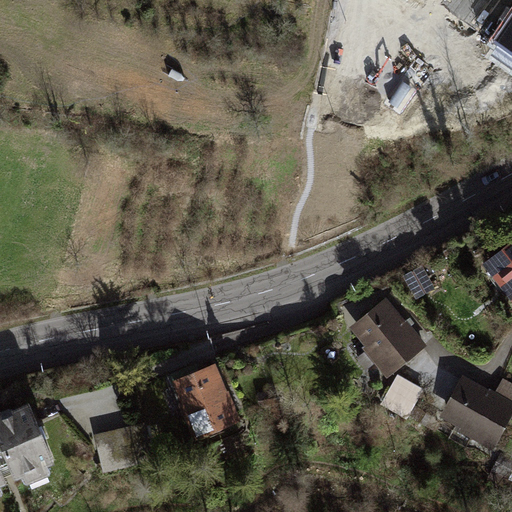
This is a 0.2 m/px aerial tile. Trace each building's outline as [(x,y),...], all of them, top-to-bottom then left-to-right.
[(511,10),(492,40),(511,53),(511,10)] [(511,249),(487,269),(511,301),(511,249)] [(390,305),(354,334),(388,375),(424,346),(390,305)] [(219,365),(173,386),(195,435),(242,414),(219,365)] [(511,426),(511,404),(465,379),(445,416),(501,447),(511,426)] [(422,393),(401,380),(387,403),(408,416),(422,393)] [(28,399),(0,410),(0,490),(57,466),(28,399)] [(147,419),(96,432),(105,467),(155,454),(147,419)]
